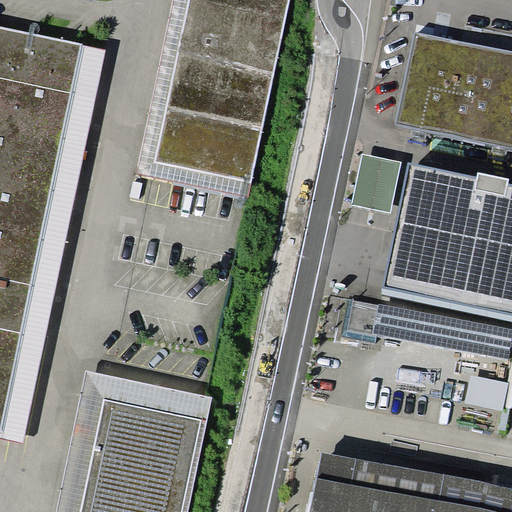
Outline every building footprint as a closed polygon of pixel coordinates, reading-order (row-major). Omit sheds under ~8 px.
[(154,163),(188,0),(172,0),(136,174),(248,198),(251,183),(154,163)] [(289,0),(188,0),(154,163),(251,183),(289,0)] [(84,43),(0,25),(0,432),(2,433),(83,46),(84,43)] [(395,123),(511,147),(511,50),(414,30),(395,123)] [(0,432),(0,438),(23,443),(106,50),(83,46),(2,433),(0,432)] [(370,155),(362,153),(351,204),(360,206),(390,213),(401,162),(370,155)] [(477,176),(408,162),(382,288),(511,315),(511,183),(509,183),(510,178),(478,171),(477,176)] [(383,305),(348,298),(340,337),(376,343),(377,334),(383,305)] [(509,359),(511,343),(511,328),(383,305),(377,334),(509,359)] [(201,419),(181,511),(188,511),(213,397),(86,371),(56,511),(80,511),(105,398),(201,419)] [(508,383),(471,375),(465,403),(503,410),(508,383)] [(181,511),(201,419),(105,398),(80,511),(181,511)] [(511,511),(511,487),(319,452),(307,511),(511,511)]
